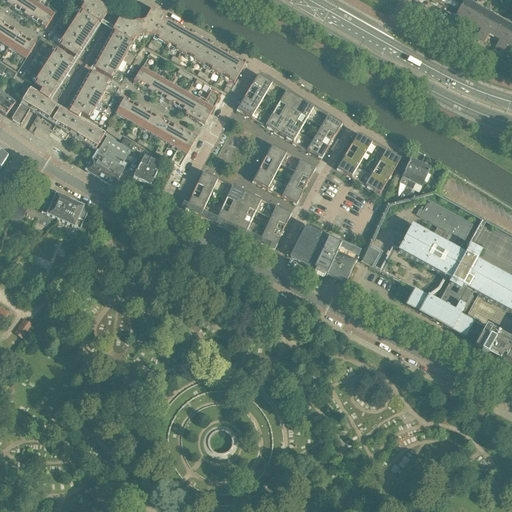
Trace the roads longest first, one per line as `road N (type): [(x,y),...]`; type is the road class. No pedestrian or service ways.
road 1 (secondary): [(268,0),(461,105),(511,124)]
road 2 (residential): [(511,401),(270,276)]
road 3 (secondary): [(511,102),(313,7)]
road 4 (residential): [(255,62),(169,228)]
road 5 (residential): [(270,276),(353,123)]
road 6 (residential): [(169,228),(25,152)]
road 7 (residential): [(143,0),(255,62)]
